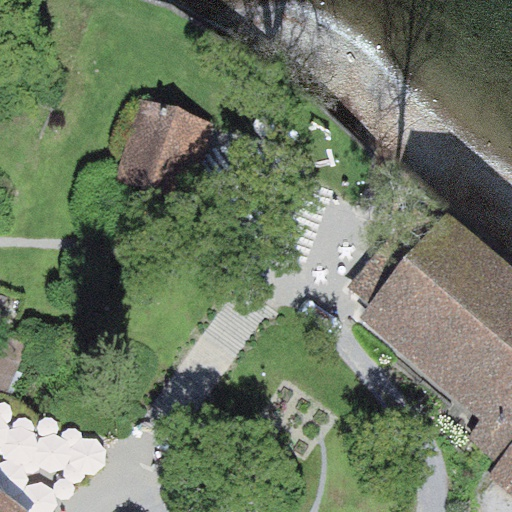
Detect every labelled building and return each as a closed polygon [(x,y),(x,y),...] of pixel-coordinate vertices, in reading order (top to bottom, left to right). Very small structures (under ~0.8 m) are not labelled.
[(214,137),(151,112),(121,188),(184,213),(214,137)] [(350,292),(370,308),(445,217),(425,201),(350,292)] [(365,313),(359,320),(481,421),(511,446),(511,272),(445,217),(370,308),(365,313)] [(28,345),(0,335),(0,393),(11,397),(28,345)] [(511,446),(481,421),(470,439),(501,465),(492,477),(511,494),(511,446)] [(20,511),(0,499),(0,511),(20,511)]
